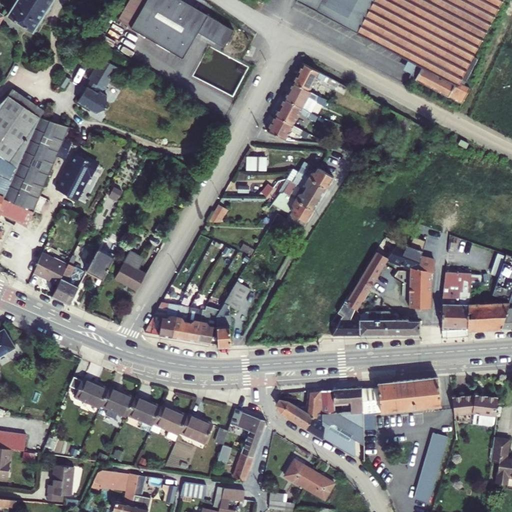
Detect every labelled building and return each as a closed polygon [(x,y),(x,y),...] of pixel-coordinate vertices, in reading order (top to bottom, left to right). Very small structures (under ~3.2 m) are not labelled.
[(53,0),(18,0),(10,13),(34,29),(53,0)] [(166,0),(131,0),(115,27),(167,58),(183,32),(196,40),(208,48),(218,31),(166,0)] [(298,0),(297,3),(419,68),(414,77),(466,104),(474,89),(464,84),(507,0),(298,0)] [(112,95),(108,92),(123,66),(104,54),(91,76),(94,78),(81,99),(99,110),(111,106),(112,95)] [(303,73),(297,82),(317,93),(323,82),(335,88),(339,81),(307,65),(303,73)] [(70,79),(64,75),(58,84),(65,88),(70,79)] [(297,82),(288,98),(307,109),(313,100),(325,106),(328,99),(317,93),(297,82)] [(10,94),(40,116),(43,110),(15,88),(10,94)] [(8,98),(0,106),(0,154),(17,167),(40,116),(10,94),(8,98)] [(288,98),(279,114),(298,124),(303,116),(315,123),(319,115),(307,109),(288,98)] [(279,114),(270,130),(289,141),(294,133),(303,138),(308,129),(298,124),(279,114)] [(12,181),(4,198),(34,211),(59,153),(65,138),(70,126),(40,116),(17,167),(12,181)] [(435,131),(430,129),(420,124),(414,135),(418,137),(413,141),(422,145),(424,143),(428,142),(435,131)] [(76,128),(70,126),(65,138),(71,140),(76,128)] [(65,138),(59,153),(66,156),(72,140),(71,140),(65,138)] [(62,176),(63,176),(57,189),(78,200),(85,186),(83,185),(89,174),(90,174),(94,173),(98,164),(97,161),(88,157),(85,158),(75,153),(68,168),(66,167),(62,176)] [(0,175),(12,181),(17,167),(0,154),(0,175)] [(266,157),(246,157),(246,169),(266,170),(266,157)] [(301,166),(298,171),(326,187),(332,176),(318,168),(316,171),(310,172),(305,169),(308,165),(303,162),(301,166)] [(292,168),(286,179),(320,199),(326,187),(298,171),(292,168)] [(12,181),(0,175),(0,194),(4,198),(12,181)] [(313,210),(320,199),(286,179),(279,191),(281,192),(313,210)] [(260,193),(266,197),(272,188),(266,184),(260,193)] [(118,199),(122,188),(113,185),(109,196),(118,199)] [(302,229),(313,210),(281,192),(274,203),(278,205),(292,213),(287,220),(302,229)] [(0,231),(1,229),(0,228),(0,212),(28,225),(34,211),(4,198),(0,206),(0,231)] [(216,203),(210,219),(222,223),(228,207),(216,203)] [(408,229),(389,256),(412,266),(411,306),(432,306),(433,270),(436,271),(435,257),(423,252),(428,237),(408,229)] [(114,256),(99,248),(85,272),(100,280),(114,256)] [(114,279),(136,291),(145,275),(137,270),(144,259),(130,252),(114,279)] [(389,256),(378,252),(355,297),(357,299),(355,302),(360,306),(389,256)] [(511,253),(508,252),(495,293),(511,298),(511,300),(503,326),(511,325),(511,253)] [(69,266),(42,253),(33,273),(59,286),(69,266)] [(69,265),(69,266),(59,286),(53,297),(69,304),(78,287),(72,285),(76,278),(79,279),(82,271),(69,265)] [(447,271),(443,326),(470,326),(471,302),(471,272),(447,271)] [(237,281),(222,307),(217,315),(218,325),(220,343),(220,345),(233,344),(232,324),(233,324),(232,316),(226,316),(226,314),(222,314),(226,307),(228,304),(232,307),(235,308),(237,310),(250,289),(237,281)] [(470,326),(470,328),(503,326),(511,300),(471,302),(470,326)] [(156,316),(153,334),(174,337),(180,304),(171,303),(164,302),(156,316)] [(193,305),(180,304),(174,337),(187,339),(190,321),(193,305)] [(194,322),(190,321),(187,339),(200,341),(205,308),(200,307),(198,318),(194,322)] [(208,308),(205,308),(200,341),(215,343),(220,343),(218,325),(213,325),(209,320),(211,308),(208,308)] [(343,320),(333,334),(422,332),(422,331),(422,319),(410,319),(410,317),(394,318),(394,313),(391,310),(372,310),(354,316),(354,318),(341,318),(343,320)] [(2,327),(0,328),(0,447),(10,449),(22,451),(25,435),(0,431),(0,354),(13,346),(6,335),(2,327)] [(82,378),(74,375),(70,386),(78,389),(82,378)] [(83,377),(82,378),(78,389),(75,395),(101,406),(102,403),(108,388),(83,377)] [(437,378),(410,381),(412,409),(440,406),(437,378)] [(377,387),(361,388),(362,412),(362,415),(412,409),(410,381),(387,383),(377,384),(377,387)] [(110,384),(108,388),(102,403),(126,414),(128,410),(134,395),(110,384)] [(361,388),(333,390),(334,402),(338,402),(338,405),(334,405),(335,413),(362,412),(361,388)] [(473,388),(451,390),(453,407),(473,406),(474,406),(478,406),(476,419),(490,421),(493,418),(494,409),(497,390),(473,388)] [(333,390),(321,391),(323,424),(322,437),(353,454),(355,455),(355,439),(363,445),(363,441),(362,415),(362,412),(335,413),(334,405),(338,405),(338,402),(334,402),(333,390)] [(300,408),(300,410),(312,417),(323,424),(321,391),(307,391),(306,409),(300,408)] [(136,392),(134,395),(128,410),(143,417),(139,424),(150,429),(153,421),(154,419),(161,403),(136,392)] [(162,400),(161,403),(154,419),(170,425),(167,432),(176,436),(179,429),(180,427),(187,411),(162,400)] [(278,400),(276,406),(282,414),(286,403),(278,400)] [(296,408),(286,403),(282,414),(290,420),(296,408)] [(188,408),(187,411),(180,427),(206,438),(214,419),(188,408)] [(300,410),(296,408),(290,420),(306,429),(312,417),(300,410)] [(237,424),(242,425),(250,428),(261,432),(265,419),(242,411),(237,424)] [(322,439),(322,437),(323,424),(312,417),(306,429),(322,439)] [(226,430),(219,427),(214,441),(221,443),(226,430)] [(249,430),(242,451),(253,455),(261,432),(250,428),(249,430)] [(226,430),(221,443),(227,445),(231,430),(226,429),(226,430)] [(498,464),(497,464),(495,475),(508,477),(509,469),(511,469),(511,449),(507,449),(509,432),(494,430),(491,453),(499,455),(498,464)] [(447,438),(432,434),(412,500),(427,504),(447,438)] [(217,457),(224,459),(228,446),(227,445),(221,443),(217,457)] [(0,479),(5,480),(10,449),(0,447),(0,479)] [(253,455),(242,451),(233,475),(244,480),(253,455)] [(315,471),(295,458),(284,475),(305,487),(315,471)] [(72,466),(53,464),(51,485),(47,484),(46,493),(61,494),(70,495),(72,466)] [(118,471),(102,469),(101,477),(117,479),(118,471)] [(334,483),(315,471),(305,487),(324,499),(334,483)] [(129,511),(139,474),(131,473),(124,502),(116,500),(114,510),(112,510),(111,511),(129,511)] [(139,474),(129,511),(146,511),(147,507),(149,496),(142,495),(146,474),(139,474)] [(207,482),(184,479),(181,492),(204,495),(207,482)] [(170,483),(166,503),(173,504),(178,485),(170,483)] [(224,485),(217,484),(213,504),(219,506),(221,496),(224,485)] [(224,485),(221,496),(229,498),(242,499),(244,489),(224,485)] [(46,493),(46,500),(61,501),(61,494),(46,493)] [(279,495),(267,493),(265,509),(281,511),(282,503),(278,502),(279,495)] [(218,509),(217,511),(233,511),(235,509),(227,507),(229,498),(221,496),(219,506),(218,509)] [(15,500),(0,498),(0,507),(14,508),(15,500)]
